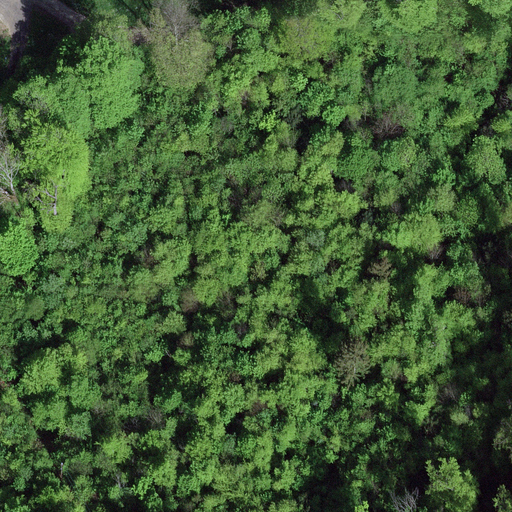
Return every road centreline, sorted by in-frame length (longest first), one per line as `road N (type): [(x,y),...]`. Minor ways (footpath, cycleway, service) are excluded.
road 1 (track): [(52,0),(75,24),(153,37),(241,19),(283,0)]
road 2 (track): [(0,130),(19,57),(13,0)]
